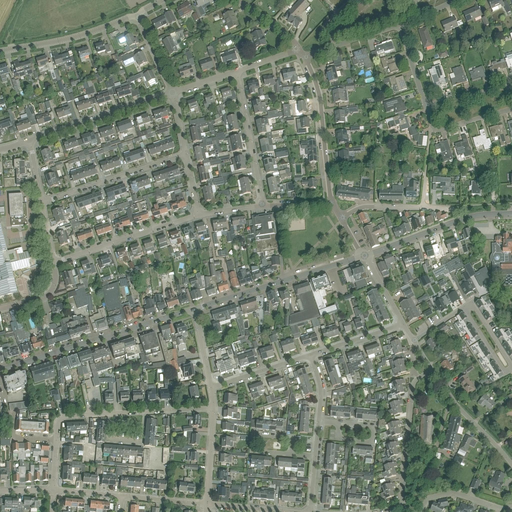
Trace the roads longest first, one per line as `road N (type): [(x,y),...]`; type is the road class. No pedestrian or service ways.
road 1 (tertiary): [(0,370),(194,308)]
road 2 (tertiary): [(194,308),(364,256)]
road 3 (tertiary): [(364,256),(467,217),(511,213)]
road 4 (unclassified): [(333,205),(320,99),(304,55)]
road 5 (residential): [(40,201),(186,154)]
road 6 (residential): [(28,141),(173,92)]
road 7 (residential): [(53,262),(198,214)]
road 8 (unclassified): [(385,511),(402,503),(418,378)]
road 9 (unclassified): [(0,51),(88,33),(137,13)]
road 10 (residential): [(262,205),(237,70)]
road 11 (residential): [(431,369),(511,465)]
